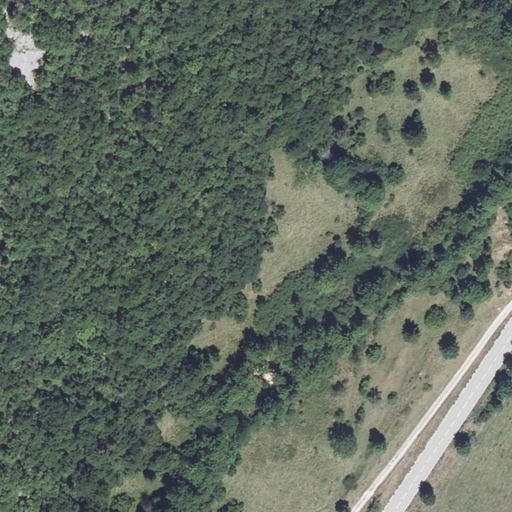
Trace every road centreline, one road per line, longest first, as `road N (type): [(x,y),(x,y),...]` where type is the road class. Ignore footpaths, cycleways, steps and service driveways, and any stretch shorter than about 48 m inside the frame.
road 1 (track): [(354,511),(511,305)]
road 2 (tertiary): [(511,334),(393,511)]
